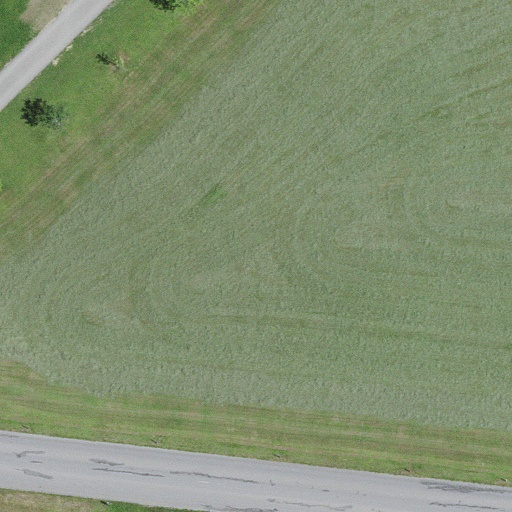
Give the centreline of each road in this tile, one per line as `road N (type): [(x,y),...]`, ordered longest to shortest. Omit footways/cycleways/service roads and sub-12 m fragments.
road 1 (residential): [(0,462),(452,511)]
road 2 (track): [(102,0),(0,101)]
